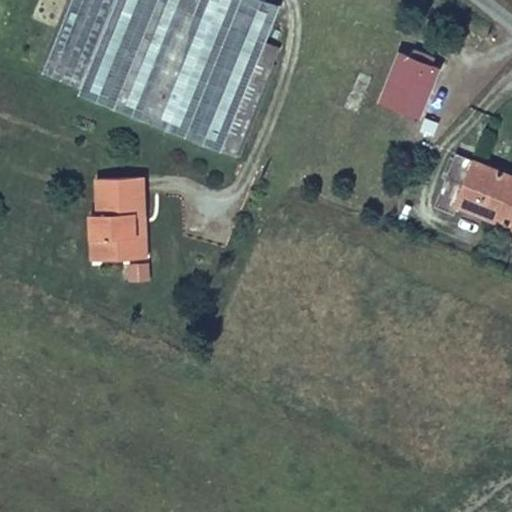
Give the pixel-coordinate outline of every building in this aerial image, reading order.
[(271,0),(70,0),(43,68),(82,84),(79,93),(236,155),(279,46),(265,40),(280,3),(271,0)] [(401,52),(382,100),(419,114),(438,67),(430,64),(434,56),(415,48),(412,56),(401,52)] [(511,174),(458,153),(437,204),(455,211),(458,203),(511,224),(511,174)] [(91,212),(91,235),(99,235),(100,257),(137,256),(136,215),(144,216),(143,177),(98,178),(99,212),(91,212)] [(144,216),(136,215),(137,256),(146,255),(144,216)] [(99,235),(91,235),(92,257),(100,257),(99,235)] [(153,278),(151,263),(130,265),(132,280),(153,278)]
